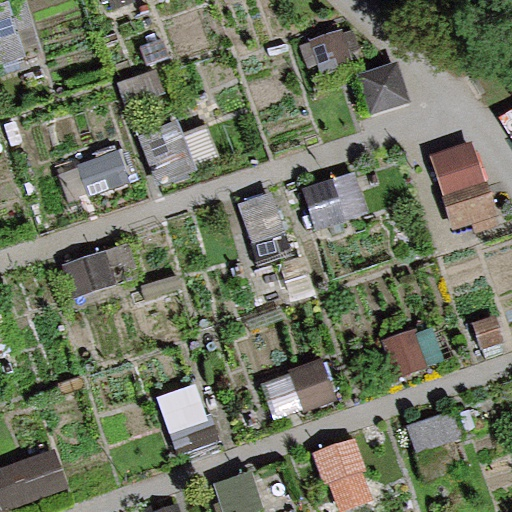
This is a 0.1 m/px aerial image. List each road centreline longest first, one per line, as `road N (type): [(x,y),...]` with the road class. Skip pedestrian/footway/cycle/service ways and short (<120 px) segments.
road 1 (track): [(464,111),(0,261)]
road 2 (track): [(511,353),(70,511)]
road 3 (track): [(340,0),(464,111),(511,167)]
